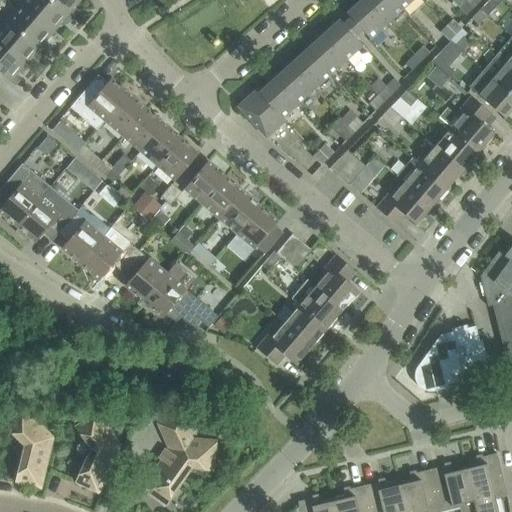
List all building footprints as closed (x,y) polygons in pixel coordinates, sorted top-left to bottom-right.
[(50,0),(24,0),(21,4),(52,31),(60,22),(63,24),(69,24),(73,19),(50,0)] [(50,0),(73,19),(76,15),(76,9),(73,6),(78,0),(50,0)] [(386,24),(363,0),(362,0),(347,14),(370,39),(386,24)] [(393,0),(363,0),(386,24),(402,10),(393,0)] [(393,0),(402,10),(412,0),(393,0)] [(468,0),(466,3),(473,9),(482,0),(481,0),(468,0)] [(501,0),(489,0),(480,10),(487,16),(502,0),(501,0)] [(21,4),(7,21),(44,53),(48,48),(47,42),(45,40),(52,31),(21,4)] [(487,16),(480,10),(471,19),(478,25),(487,16)] [(340,20),(324,35),(346,60),(363,45),(356,38),(344,25),(340,20)] [(453,20),(447,27),(455,35),(461,29),(453,20)] [(7,21),(0,28),(0,43),(24,64),(31,55),(34,58),(41,57),(44,53),(7,21)] [(455,35),(447,27),(440,33),(449,41),(455,35)] [(324,35),(307,50),(330,75),(346,60),(324,35)] [(464,37),(455,46),(461,52),(470,43),(464,37)] [(511,37),(498,54),(511,66),(511,37)] [(440,51),(437,55),(449,66),(461,52),(455,46),(454,47),(449,42),(440,51)] [(0,43),(0,73),(15,87),(19,82),(19,76),(16,73),(24,64),(0,43)] [(422,46),(414,55),(421,62),(429,53),(422,46)] [(307,50),(291,65),(313,90),(330,75),(307,50)] [(505,61),(491,78),(511,95),(511,66),(498,54),(497,54),(505,61)] [(405,64),(412,71),(421,62),(414,55),(405,64)] [(291,65),(274,80),(297,105),(313,90),(291,65)] [(511,95),(491,78),(477,94),(504,118),(511,109),(511,95)] [(129,94),(111,79),(78,117),(96,132),(105,122),(129,94)] [(378,95),(378,96),(384,103),(401,86),(393,79),(378,95)] [(257,90),(255,92),(283,123),(285,121),(283,118),(297,105),(274,80),(260,93),(257,90)] [(283,123),(255,92),(238,107),(267,138),(283,123)] [(417,100),(407,92),(400,99),(411,108),(417,100)] [(146,109),(129,94),(105,122),(123,136),(146,109)] [(384,103),(378,96),(369,105),(376,111),(384,103)] [(447,108),(439,118),(447,125),(478,152),(494,133),(488,128),(496,118),(491,114),(476,101),(473,99),(471,97),(456,115),(447,108)] [(146,109),(123,136),(140,151),(163,124),(146,109)] [(349,111),(341,120),(354,133),(363,125),(349,111)] [(444,137),(435,147),(463,170),(478,152),(439,118),(438,119),(447,126),(440,134),(444,137)] [(354,133),(341,120),(340,119),(331,127),(346,142),(354,133)] [(163,124),(140,151),(157,166),(181,139),(163,124)] [(46,158),(56,146),(47,138),(37,150),(46,158)] [(74,139),(68,146),(77,154),(84,147),(74,139)] [(181,139),(157,166),(175,181),(198,154),(181,139)] [(313,156),(322,165),(334,153),(325,144),(313,156)] [(84,147),(77,154),(95,169),(101,162),(84,147)] [(423,154),(416,162),(447,188),(463,170),(435,147),(427,157),(423,154)] [(348,151),(330,169),(340,178),(357,158),(348,151)] [(357,158),(340,178),(349,186),(361,172),(366,166),(357,158)] [(447,188),(416,162),(412,159),(397,177),(404,183),(432,207),(447,188)] [(68,170),(77,178),(85,168),(76,161),(68,170)] [(101,162),(95,169),(104,177),(111,170),(101,162)] [(208,162),(184,189),(202,204),(225,177),(208,162)] [(41,200),(51,188),(22,164),(0,190),(0,207),(1,208),(6,212),(3,215),(17,227),(40,200),(41,200)] [(361,172),(349,186),(361,195),(373,181),(361,172)] [(225,177),(202,204),(219,219),(243,192),(225,177)] [(392,190),(376,208),(396,225),(404,216),(416,225),(432,207),(404,183),(396,193),(392,190)] [(182,192),(172,184),(167,191),(176,199),(182,192)] [(131,195),(122,187),(115,195),(125,203),(131,195)] [(58,235),(76,213),(78,211),(51,188),(41,200),(40,200),(17,227),(19,228),(16,232),(21,237),(24,233),(36,243),(44,234),(53,241),(58,235)] [(176,199),(167,191),(161,198),(171,206),(176,199)] [(243,192),(219,219),(237,234),(260,207),(243,192)] [(133,209),(140,215),(149,222),(156,214),(162,207),(146,193),(133,209)] [(237,234),(255,249),(278,222),(260,207),(237,234)] [(80,208),(78,211),(76,213),(58,235),(67,242),(62,249),(81,265),(104,237),(110,230),(93,216),(90,216),(80,208)] [(170,241),(188,256),(198,244),(194,248),(177,234),(170,241)] [(271,268),(281,257),(285,261),(302,242),(292,234),(276,253),(274,251),(262,265),(268,271),(271,268)] [(104,237),(81,265),(100,280),(113,265),(122,272),(139,251),(129,243),(122,252),(104,237)] [(311,250),(302,242),(285,261),(289,264),(294,269),(311,250)] [(198,244),(188,256),(188,257),(192,252),(209,267),(216,259),(198,244)] [(499,251),(480,277),(488,307),(493,306),(497,321),(511,317),(511,246),(505,256),(499,251)] [(139,251),(122,272),(131,280),(125,286),(144,302),(167,274),(139,251)] [(324,277),(316,287),(343,310),(359,292),(348,282),(356,272),(336,256),(321,274),(324,277)] [(216,259),(209,267),(219,275),(225,267),(216,259)] [(183,271),(175,264),(167,274),(144,302),(163,318),(166,314),(176,323),(181,317),(195,328),(200,321),(208,328),(216,319),(208,312),(210,310),(178,283),(186,273),(183,271)] [(296,302),(327,329),(343,310),(316,287),(308,280),(291,299),(296,303),(296,302)] [(285,324),(312,347),(327,329),(296,302),(296,303),(289,310),(293,314),(285,324)] [(221,314),(214,323),(223,330),(230,321),(221,314)] [(511,317),(497,321),(509,373),(511,372),(511,317)] [(272,330),(270,333),(257,349),(276,366),(285,356),(296,366),(312,347),(285,324),(276,334),(272,330)] [(476,326),(460,330),(468,360),(486,356),(482,341),(479,341),(476,326)] [(440,336),(416,369),(416,370),(415,372),(415,373),(415,374),(415,376),(415,379),(415,380),(416,383),(417,384),(417,385),(419,387),(420,388),(423,390),(425,391),(428,392),(429,392),(432,392),(491,377),(486,356),(468,360),(460,330),(440,336)] [(25,446),(16,482),(41,488),(53,438),(23,409),(6,427),(25,446)] [(97,412),(76,427),(91,449),(76,483),(99,494),(121,446),(97,412)] [(168,451),(141,489),(165,506),(191,468),(213,470),(215,450),(216,440),(193,438),(182,412),(156,424),(168,451)] [(478,463),(465,466),(475,511),(498,511),(495,499),(508,496),(497,454),(477,459),(478,463)] [(450,465),(431,470),(440,511),(442,511),(459,508),(460,511),(475,511),(465,466),(451,470),(450,465)] [(412,479),(398,482),(405,511),(440,511),(431,470),(410,475),(412,479)] [(384,481),(364,486),(370,511),(405,511),(398,482),(385,486),(384,481)] [(370,511),(364,486),(344,491),(346,495),(333,499),(335,511),(370,511)] [(299,508),(295,511),(335,511),(333,499),(319,502),(318,497),(298,502),(299,508)]
